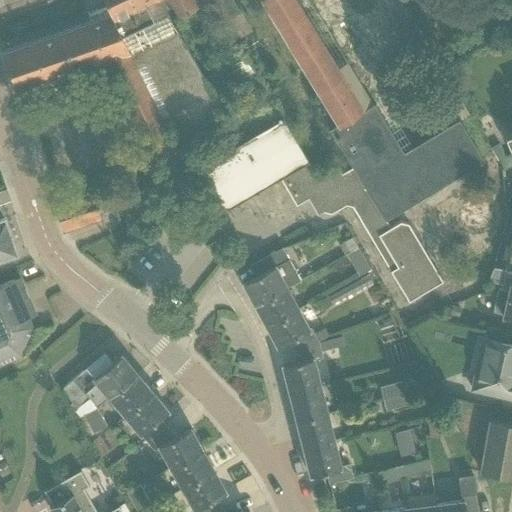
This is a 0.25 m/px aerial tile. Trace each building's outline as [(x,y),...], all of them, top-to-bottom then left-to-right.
[(103,0),(106,7),(117,30),(153,13),(146,0),(103,0)] [(157,0),(146,0),(153,13),(117,30),(164,127),(171,123),(177,134),(223,112),(157,0)] [(194,24),(179,0),(166,0),(185,29),(194,24)] [(179,0),(194,24),(200,20),(194,10),(197,8),(192,0),(179,0)] [(211,0),(237,40),(251,31),(231,0),(211,0)] [(258,0),(316,94),(335,125),(328,129),(351,168),(385,220),(483,162),(458,120),(411,148),(383,100),(373,106),(308,0),(258,0)] [(405,0),(403,2),(440,60),(482,33),(460,0),(405,0)] [(117,30),(106,7),(87,13),(89,21),(1,52),(15,92),(103,62),(108,77),(107,78),(148,164),(176,151),(164,127),(117,30)] [(243,89),(259,80),(243,53),(228,62),(243,89)] [(330,214),(336,211),(317,178),(272,103),(223,123),(235,144),(197,167),(222,210),(279,177),(295,206),(307,199),(316,215),(322,212),(330,214)] [(511,129),(502,134),(510,153),(504,157),(498,144),(491,147),(502,170),(511,165),(511,129)] [(351,207),(407,301),(442,281),(408,224),(399,221),(389,227),(385,220),(351,168),(341,174),(337,167),(317,178),(336,211),(345,205),(351,207)] [(91,191),(53,204),(63,231),(100,218),(91,191)] [(3,219),(0,220),(0,258),(15,253),(3,219)] [(338,245),(344,255),(345,254),(357,247),(351,237),(338,245)] [(345,254),(358,275),(370,269),(357,247),(345,254)] [(254,305),(287,287),(299,280),(282,248),(249,266),(255,277),(242,283),(243,285),(244,284),(254,305)] [(492,314),(511,318),(511,271),(493,268),(487,281),(500,284),(499,288),(497,288),(492,314)] [(368,273),(327,295),(332,304),(373,281),(368,273)] [(0,365),(21,357),(23,353),(25,347),(32,328),(27,316),(29,315),(35,312),(20,277),(13,279),(0,285),(0,365)] [(408,323),(482,290),(477,281),(404,314),(408,323)] [(266,326),(299,308),(287,287),(254,305),(266,326)] [(294,351),(318,342),(311,327),(309,328),(299,308),(266,326),(277,346),(276,347),(277,348),(289,341),(294,351)] [(289,394),(321,386),(314,360),(322,358),(321,351),(344,345),(341,336),(318,342),(294,351),(298,362),(282,366),(289,394)] [(511,344),(483,338),(472,390),(511,398),(511,344)] [(104,353),(61,390),(77,418),(82,415),(96,407),(107,398),(135,374),(120,357),(121,356),(120,355),(112,362),(104,353)] [(123,417),(151,392),(135,374),(107,398),(123,417)] [(382,399),(407,392),(403,380),(379,387),(382,399)] [(296,421),(327,413),(321,386),(289,394),(296,421)] [(146,443),(165,427),(158,418),(167,411),(166,410),(151,392),(123,417),(138,435),(138,436),(139,435),(146,443)] [(407,392),(382,399),(385,411),(410,404),(407,392)] [(96,407),(82,415),(92,433),(106,425),(96,407)] [(302,448),(335,441),(327,413),(296,421),(302,448)] [(138,435),(123,417),(115,424),(130,441),(138,435)] [(511,425),(489,422),(480,473),(511,478),(511,425)] [(168,468),(201,450),(189,430),(190,430),(189,428),(173,439),(165,427),(146,443),(153,451),(157,449),(168,468)] [(128,439),(114,447),(120,458),(134,451),(128,439)] [(341,466),(335,441),(302,448),(309,476),(325,472),(328,484),(373,472),(371,466),(351,471),(349,464),(341,466)] [(180,489),(213,471),(201,450),(168,468),(180,489)] [(399,466),(403,478),(430,471),(429,458),(399,466)] [(458,477),(468,476),(466,459),(456,460),(458,477)] [(399,466),(373,472),(376,485),(403,478),(399,466)] [(95,511),(83,489),(89,486),(80,470),(43,491),(51,505),(49,507),(51,511),(95,511)] [(193,511),(194,511),(214,511),(221,509),(216,499),(225,493),(225,491),(224,492),(213,471),(180,489),(192,511),(193,511)] [(459,496),(474,494),(472,475),(468,476),(458,477),(457,477),(459,496)] [(139,485),(125,492),(136,510),(149,503),(139,485)] [(434,503),(435,511),(476,511),(474,494),(459,496),(459,500),(434,503)] [(120,496),(114,499),(118,506),(123,503),(120,496)] [(127,511),(123,503),(118,506),(121,511),(127,511)] [(435,511),(434,503),(407,506),(407,511),(435,511)]
